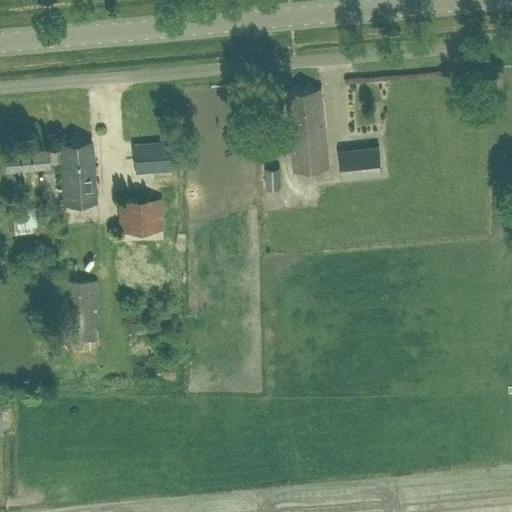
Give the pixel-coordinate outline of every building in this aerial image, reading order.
[(293,169),(328,165),(320,87),(285,91),(293,169)] [(134,172),(173,168),(171,138),(131,142),(134,172)] [(46,161),(59,160),(62,201),(95,199),(90,141),(57,144),(58,148),(46,149),(46,147),(3,151),(4,169),(14,168),(14,174),(25,173),(24,167),(42,166),(42,169),(47,169),(46,161)] [(341,179),(382,175),(379,145),(339,149),(341,179)] [(265,186),(280,185),(279,166),(264,166),(265,186)] [(118,229),(161,228),(161,196),(118,198),(118,229)] [(13,231),(43,228),(41,205),(11,208),(13,231)] [(95,338),(96,279),(59,278),(58,337),(66,338),(66,348),(82,349),(83,338),(95,338)]
